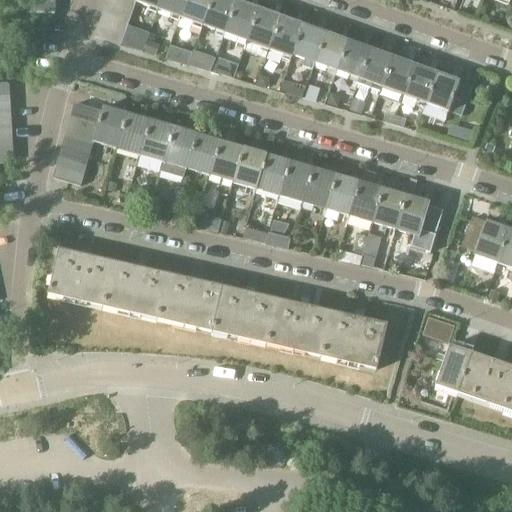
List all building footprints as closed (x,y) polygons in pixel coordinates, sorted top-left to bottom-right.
[(26,0),(26,14),(54,15),(54,14),(53,14),(54,2),(27,0),(26,0)] [(132,13),(136,3),(134,2),(135,1),(131,0),(107,0),(106,4),(132,13)] [(136,3),(157,10),(161,0),(135,0),(135,1),(134,2),(136,3)] [(187,0),(161,0),(157,10),(180,19),(187,0)] [(202,27),(211,0),(187,0),(180,19),(202,27)] [(225,35),(237,1),(232,0),(211,0),(202,27),(225,35)] [(247,43),(259,9),(237,1),(225,35),(247,43)] [(128,24),(132,13),(106,4),(102,16),(128,24)] [(269,51),(281,17),(259,9),(247,43),(269,51)] [(102,16),(98,26),(124,35),(128,24),(102,16)] [(281,17),(269,51),(290,59),(303,25),(281,17)] [(292,56),(314,64),(325,33),(303,25),(290,59),(291,59),(292,56)] [(119,47),(124,35),(98,26),(93,37),(119,47)] [(121,45),(133,50),(138,37),(126,33),(121,45)] [(314,64),(336,72),(347,41),(325,33),(314,64)] [(369,49),(347,41),(336,72),(349,77),(348,81),(356,84),(369,49)] [(148,43),(145,52),(156,56),(159,46),(148,43)] [(379,93),(380,89),(392,58),(369,49),(356,84),(379,93)] [(176,62),(179,55),(169,51),(167,59),(176,62)] [(414,66),(392,58),(380,89),(402,97),(414,66)] [(226,67),(215,63),(211,71),(223,76),(226,67)] [(402,97),(425,105),(436,74),(414,66),(402,97)] [(459,82),(436,74),(425,105),(461,118),(471,90),(457,85),(459,82)] [(260,77),(257,86),(266,89),(269,81),(260,77)] [(283,84),(280,92),(289,95),(292,87),(283,84)] [(311,88),(307,100),(317,103),(321,91),(311,88)] [(340,97),(330,93),(326,103),(337,107),(340,97)] [(378,95),(374,104),(381,107),(384,98),(378,95)] [(353,100),(349,110),(360,114),(364,103),(353,100)] [(75,104),(72,115),(98,123),(101,112),(75,104)] [(95,134),(92,143),(116,150),(127,115),(102,108),(101,112),(98,123),(95,134)] [(72,115),(68,126),(95,134),(98,123),(72,115)] [(127,115),(116,150),(140,157),(150,122),(127,115)] [(8,118),(0,117),(0,128),(9,128),(8,118)] [(150,122),(140,157),(163,164),(173,129),(150,122)] [(68,126),(65,137),(92,144),(92,143),(95,134),(68,126)] [(461,132),(452,127),(448,135),(457,140),(461,132)] [(0,128),(0,140),(9,140),(9,128),(0,128)] [(163,164),(160,173),(184,179),(186,171),(196,135),(173,129),(163,164)] [(196,135),(186,171),(209,178),(220,142),(196,135)] [(65,137),(62,147),(89,155),(92,144),(65,137)] [(9,140),(0,140),(0,151),(10,151),(9,140)] [(220,142),(209,178),(232,184),(242,149),(220,142)] [(495,147),(488,144),(484,154),(491,157),(495,147)] [(62,147),(59,158),(86,165),(89,155),(62,147)] [(242,149),(232,184),(256,191),(266,156),(242,149)] [(0,164),(13,164),(13,163),(11,163),(10,151),(0,151),(0,164)] [(266,156),(256,191),(278,198),(289,162),(266,156)] [(59,158),(56,168),(82,176),(86,165),(59,158)] [(289,162),(278,198),(302,205),(312,169),(289,162)] [(56,168),(53,179),(79,187),(82,176),(56,168)] [(312,169),(302,205),(324,212),(335,176),(312,169)] [(335,176),(324,212),(348,219),(359,183),(335,176)] [(115,186),(107,183),(105,190),(114,192),(115,186)] [(359,183),(348,219),(371,225),(382,189),(359,183)] [(382,189),(371,225),(395,232),(406,196),(382,189)] [(406,196),(395,232),(410,237),(407,248),(431,256),(444,212),(430,208),(431,204),(406,196)] [(124,211),(134,213),(136,203),(127,201),(124,211)] [(169,207),(152,202),(149,216),(165,220),(169,207)] [(183,226),(183,224),(185,217),(173,214),(170,223),(183,226)] [(204,231),(207,220),(198,218),(195,229),(204,231)] [(485,222),(485,223),(472,218),(461,248),(474,253),(473,256),(498,264),(509,231),(485,222)] [(225,236),(226,234),(229,224),(221,222),(217,234),(225,236)] [(255,243),(255,241),(257,233),(245,230),(242,239),(255,243)] [(511,231),(510,231),(498,264),(511,269),(511,231)] [(267,236),(265,243),(265,245),(277,248),(280,239),(267,236)] [(47,295),(101,308),(112,262),(57,249),(47,295)] [(368,254),(365,264),(377,268),(380,258),(368,254)] [(101,308),(156,321),(167,274),(112,262),(101,308)] [(156,321),(211,333),(222,287),(167,274),(156,321)] [(277,300),(222,287),(211,333),(266,346),(277,300)] [(491,292),(489,299),(496,302),(499,295),(491,292)] [(266,346),(321,358),(331,312),(277,300),(266,346)] [(386,325),(331,312),(321,358),(375,371),(386,325)] [(427,318),(421,337),(448,346),(455,327),(427,318)] [(434,387),(457,395),(472,354),(448,346),(434,387)] [(511,367),(472,354),(457,395),(511,413),(511,367)]
